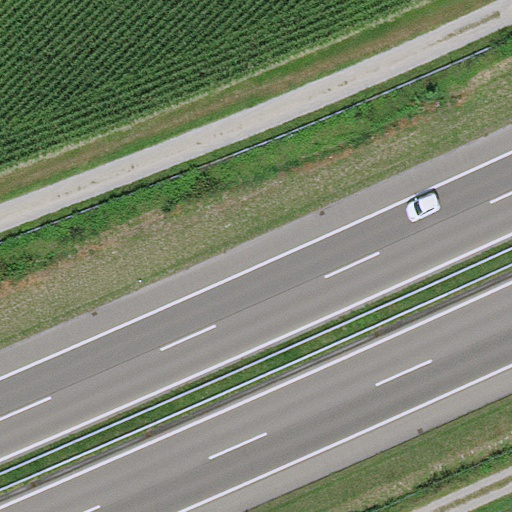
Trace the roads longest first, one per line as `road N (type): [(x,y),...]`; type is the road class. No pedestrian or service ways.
road 1 (motorway): [(511,194),(0,420)]
road 2 (track): [(511,14),(0,224)]
road 3 (motorway): [(89,511),(511,326)]
